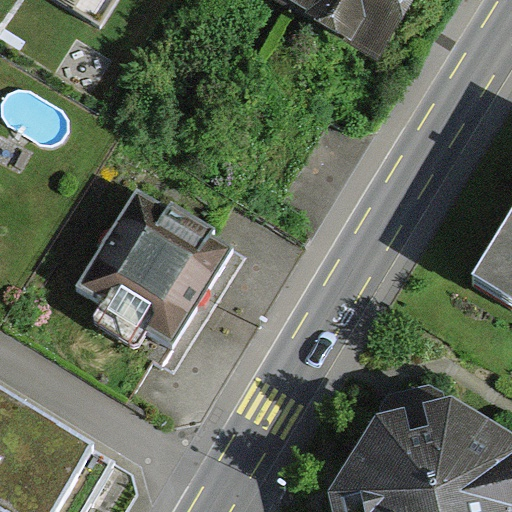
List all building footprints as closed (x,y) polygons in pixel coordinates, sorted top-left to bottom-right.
[(60,0),(103,26),(119,0),(60,0)] [(278,0),(374,68),(422,0),(278,0)] [(78,290),(103,305),(94,319),(139,347),(146,335),(171,350),(232,250),(211,238),(214,234),(171,207),(166,214),(136,196),(78,290)] [(511,234),(475,296),(511,317),(511,234)] [(0,404),(0,511),(83,511),(108,474),(0,404)] [(335,511),(511,511),(511,458),(450,419),(382,436),(334,506),(335,511)]
